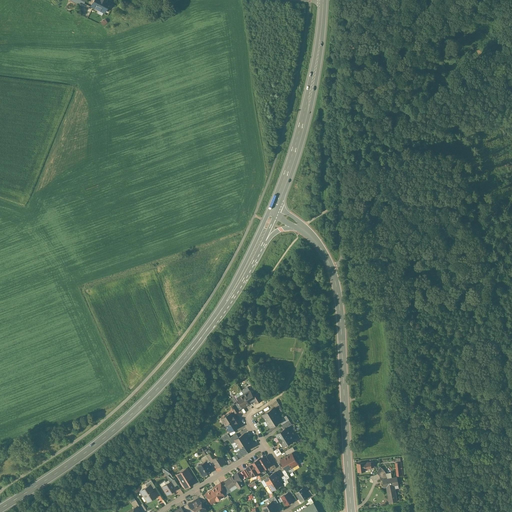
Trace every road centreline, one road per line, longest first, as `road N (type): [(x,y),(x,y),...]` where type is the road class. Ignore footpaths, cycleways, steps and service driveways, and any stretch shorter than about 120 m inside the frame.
road 1 (primary): [(256,246),(199,339),(132,413),(0,508)]
road 2 (secondary): [(301,227),(336,284),(351,511)]
road 3 (primary): [(323,1),(303,122),(273,210)]
road 4 (residential): [(161,511),(266,446)]
